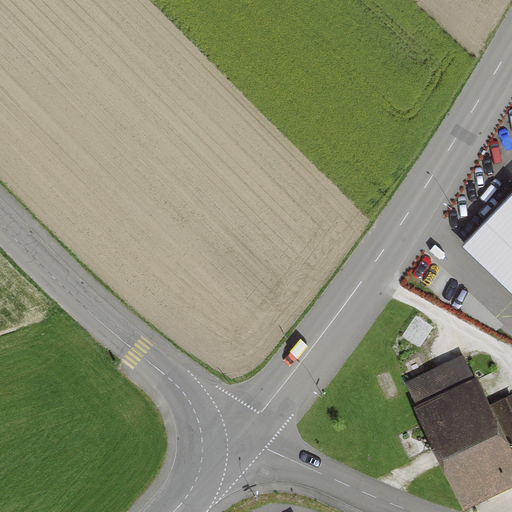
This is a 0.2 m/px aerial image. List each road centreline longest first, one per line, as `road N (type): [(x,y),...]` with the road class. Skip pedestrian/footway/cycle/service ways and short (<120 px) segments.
road 1 (unclassified): [(241,436),(423,186),(511,37)]
road 2 (unclassified): [(0,221),(127,346),(241,436)]
road 3 (unclassified): [(241,436),(413,511)]
